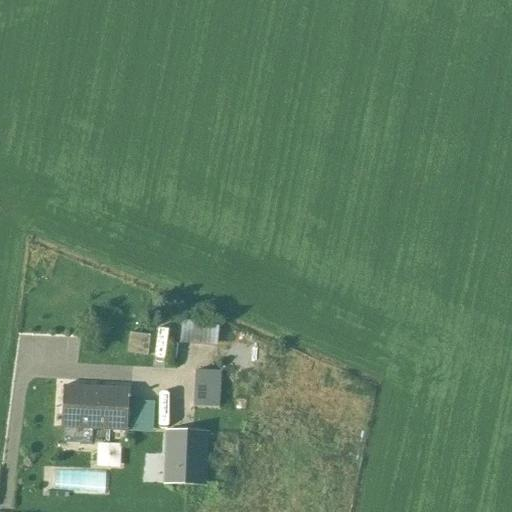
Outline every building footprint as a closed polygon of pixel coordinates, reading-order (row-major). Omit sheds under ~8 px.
[(189,317),(184,337),(219,346),(224,326),(189,317)] [(130,351),(151,354),(154,334),(133,331),(130,351)] [(220,374),(195,373),(193,406),(219,407),(220,374)] [(128,391),(65,388),(65,386),(63,386),(61,428),(62,428),(63,426),(126,430),(126,432),(127,432),(129,389),(128,389),(128,391)] [(207,432),(167,431),(165,484),(205,486),(207,432)] [(125,466),(125,443),(100,443),(101,467),(125,466)]
